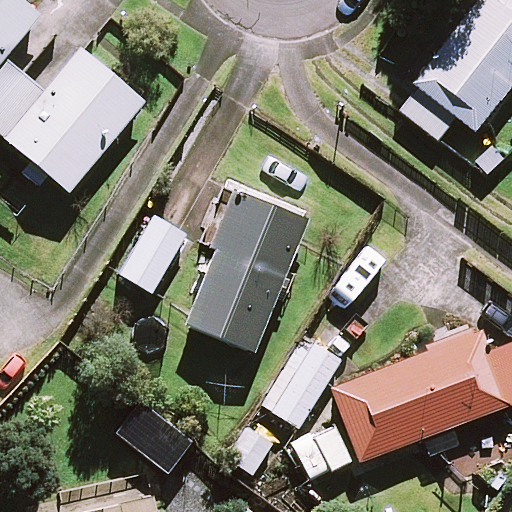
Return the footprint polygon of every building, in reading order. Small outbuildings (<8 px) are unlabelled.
[(0,62),(39,14),(22,0),(0,0),(0,151),(60,200),(144,98),(82,48),(42,97),(0,62)] [(511,77),(511,0),(475,0),(408,86),(413,90),(396,113),(433,141),(450,119),(469,133),(511,77)] [(300,221),(230,193),(206,249),(212,251),(181,326),(246,352),(300,221)] [(180,236),(150,219),(118,277),(148,294),(180,236)] [(340,426),(354,463),(448,427),(454,442),(478,433),(473,420),(511,404),(511,355),(508,345),(482,355),(473,332),(325,389),(340,426)] [(333,369),(300,347),(260,406),(294,429),(333,369)] [(68,497),(70,503),(25,511),(152,511),(150,499),(127,491),(126,485),(68,497)]
